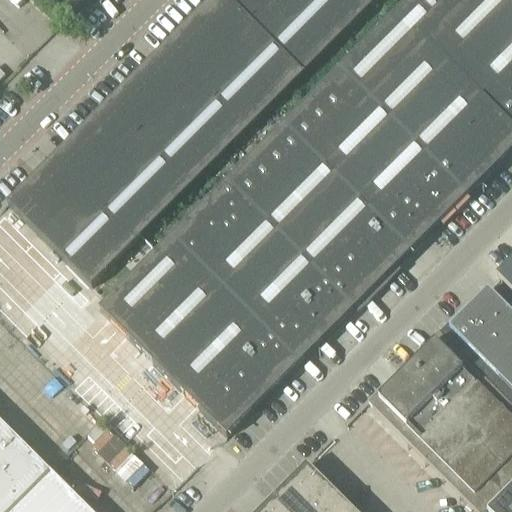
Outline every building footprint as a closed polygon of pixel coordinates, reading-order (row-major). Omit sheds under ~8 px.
[(57,0),(74,16),(90,0),(57,0)] [(511,0),(412,0),(226,187),(99,314),(226,442),(297,371),(297,370),(453,214),(453,215),(511,155),(511,0)] [(223,0),(215,0),(166,49),(250,133),(303,80),(223,0)] [(329,0),(223,0),(303,80),(357,27),(329,0)] [(329,0),(357,27),(383,0),(329,0)] [(166,49),(113,102),(197,186),(250,133),(166,49)] [(113,102),(60,155),(144,239),(197,186),(113,102)] [(144,239),(60,155),(7,208),(91,292),(144,239)] [(511,263),(496,280),(511,296),(511,263)] [(467,308),(439,336),(511,410),(511,319),(488,295),(471,312),(467,308)] [(472,511),(489,511),(511,489),(511,410),(439,336),(420,355),(422,358),(389,391),(387,388),(368,407),(472,511)] [(0,511),(85,511),(0,426),(0,511)] [(348,511),(306,470),(306,469),(268,507),(263,511),(348,511)] [(511,511),(511,489),(489,511),(511,511)]
